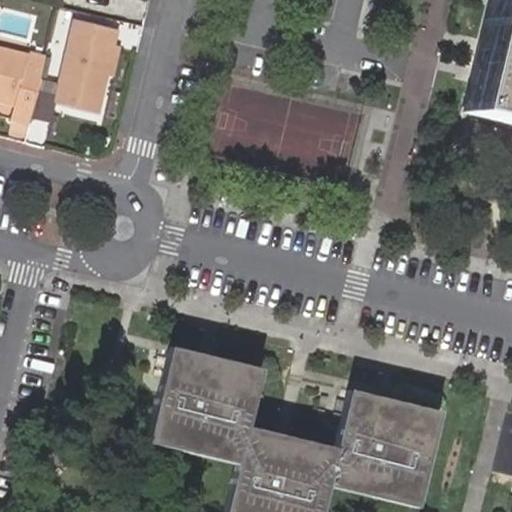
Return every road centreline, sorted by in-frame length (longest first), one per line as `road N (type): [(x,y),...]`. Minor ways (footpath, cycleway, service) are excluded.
road 1 (residential): [(151,236),(511,324)]
road 2 (residential): [(128,198),(175,0)]
road 3 (residential): [(30,250),(0,379)]
